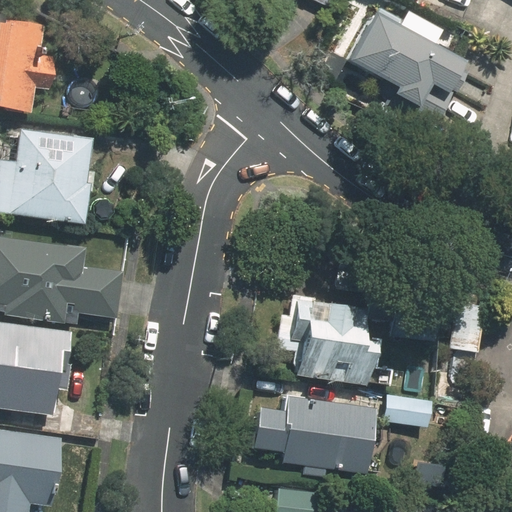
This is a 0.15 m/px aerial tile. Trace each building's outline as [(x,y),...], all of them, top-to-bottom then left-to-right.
[(407,9),(398,25),(373,11),(346,59),(395,85),(391,92),(415,105),(406,122),(431,135),(451,99),(445,95),(464,60),(434,43),(442,28),(407,9)] [(5,25),(0,23),(0,107),(29,111),(32,85),(53,88),(57,55),(40,53),(43,25),(5,20),(5,25)] [(91,138),(18,127),(14,160),(0,157),(0,211),(83,223),(88,183),(84,182),(91,138)] [(0,310),(2,311),(2,316),(75,324),(76,313),(115,317),(121,270),(81,266),(83,246),(0,236),(0,310)] [(292,351),(289,373),(367,386),(374,338),(361,336),(365,307),(290,295),(287,312),(280,311),(274,349),(292,351)] [(388,336),(433,341),(437,303),(393,298),(388,336)] [(452,307),(447,349),(478,352),(483,310),(452,307)] [(0,409),(52,416),(57,373),(63,373),(68,331),(0,322),(0,409)] [(251,447),(272,450),(282,451),(280,465),(300,468),(299,473),(323,477),(324,470),(367,476),(377,405),(283,392),(280,410),(257,406),(251,447)] [(435,398),(386,392),(382,420),(431,426),(435,398)] [(0,511),(44,511),(49,481),(54,482),(56,470),(60,437),(0,428),(0,511)] [(511,437),(494,462),(511,475),(511,437)] [(277,488),(274,511),(315,511),(318,492),(277,488)] [(405,511),(386,498),(376,511),(405,511)]
